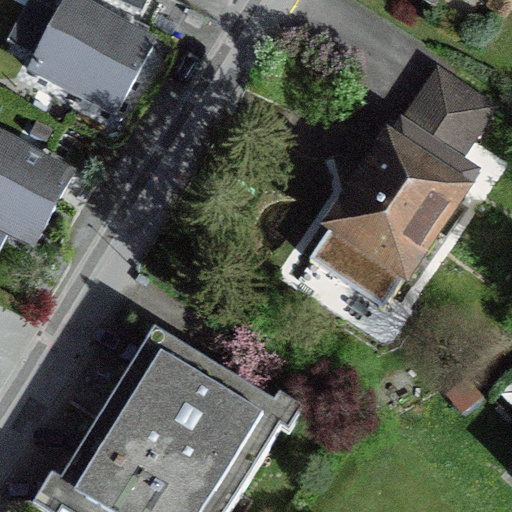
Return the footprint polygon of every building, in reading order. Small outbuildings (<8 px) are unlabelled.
[(466,0),(480,8),(484,0),(466,0)] [(152,46),(67,4),(32,74),(117,116),(152,46)] [(403,129),(455,165),(491,113),(439,77),(403,129)] [(455,165),(403,129),(334,231),(403,278),(472,176),(455,165)] [(72,179),(0,143),(0,232),(36,250),(72,179)] [(229,511),(289,417),(154,335),(47,508),(54,511),(229,511)]
